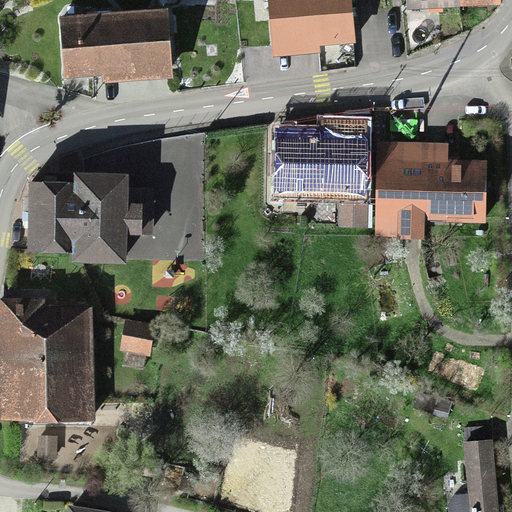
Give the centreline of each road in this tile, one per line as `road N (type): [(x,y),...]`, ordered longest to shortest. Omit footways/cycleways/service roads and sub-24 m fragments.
road 1 (tertiary): [(472,52),(400,78),(110,120),(50,142)]
road 2 (residential): [(131,511),(0,482)]
